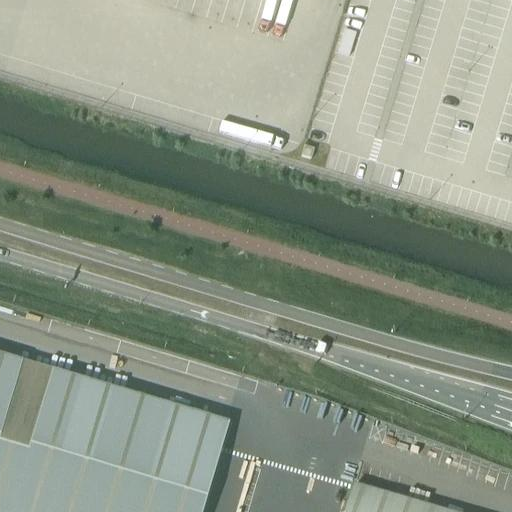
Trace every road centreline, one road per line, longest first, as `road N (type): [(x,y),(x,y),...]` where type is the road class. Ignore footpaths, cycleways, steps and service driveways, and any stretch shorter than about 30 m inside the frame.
road 1 (tertiary): [(0,254),(511,410)]
road 2 (tertiary): [(511,373),(430,356),(0,225)]
